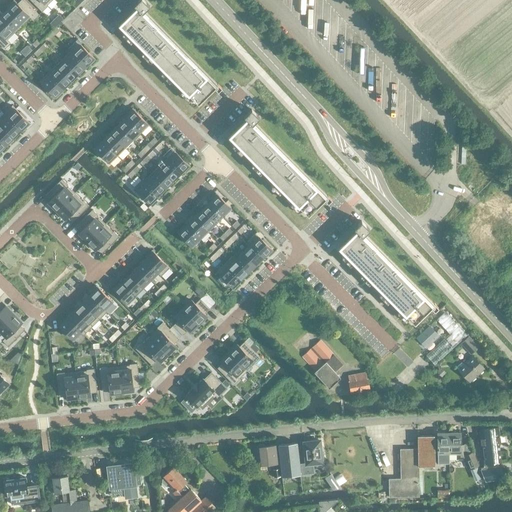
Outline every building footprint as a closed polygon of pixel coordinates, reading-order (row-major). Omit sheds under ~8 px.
[(10,6),(7,9),(22,25),(30,17),(33,21),(39,15),(24,0),(20,0),(17,3),(14,0),(9,5),(10,6)] [(30,0),(42,12),(48,6),(47,5),(52,0),(30,0)] [(150,6),(143,0),(138,0),(134,5),(137,8),(119,25),(198,105),(215,88),(218,91),(222,88),(145,10),(150,6)] [(7,9),(0,16),(0,17),(14,32),(22,25),(7,9)] [(0,44),(5,49),(11,43),(7,40),(14,32),(0,17),(0,44)] [(76,40),(68,48),(86,66),(89,63),(91,64),(95,59),(76,40)] [(70,51),(63,58),(78,73),(86,66),(68,48),(70,51)] [(63,58),(55,66),(71,81),(78,73),(63,58)] [(55,66),(48,73),(63,89),(71,81),(55,66)] [(48,73),(40,81),(45,87),(44,88),(49,94),(51,92),(56,98),(61,93),(60,92),(63,89),(48,73)] [(12,105),(4,113),(21,130),(24,127),(26,128),(30,123),(25,118),(26,117),(21,111),(20,113),(12,105)] [(129,114),(126,117),(141,133),(149,125),(132,108),(128,113),(129,114)] [(259,117),(251,109),(244,116),(247,119),(229,136),(308,216),(325,200),(328,203),(332,199),(255,121),(259,117)] [(4,113),(0,117),(0,124),(13,138),(21,130),(4,113)] [(126,117),(118,125),(133,140),(141,133),(126,117)] [(0,124),(0,139),(6,145),(13,138),(0,124)] [(118,125),(110,133),(126,148),(133,140),(118,125)] [(110,133),(103,140),(118,156),(126,148),(110,133)] [(98,142),(93,147),(95,148),(99,152),(97,153),(103,159),(104,157),(110,163),(118,156),(103,140),(99,143),(98,142)] [(160,143),(154,149),(157,152),(163,146),(160,143)] [(174,151),(166,158),(181,173),(184,170),(185,171),(190,166),(174,151)] [(166,158),(159,166),(173,180),(181,173),(166,158)] [(159,166),(151,174),(165,188),(173,180),(159,166)] [(165,188),(151,174),(144,181),(142,179),(142,180),(157,196),(165,188)] [(62,178),(45,195),(50,200),(48,202),(52,206),(51,207),(56,212),(75,193),(67,185),(68,184),(62,178)] [(142,180),(134,187),(151,205),(155,200),(154,199),(157,196),(142,180)] [(75,193),(56,212),(60,216),(61,215),(65,219),(67,217),(72,222),(89,205),(83,200),(83,201),(75,193)] [(213,199),(209,202),(224,217),(232,209),(216,193),(211,198),(213,199)] [(209,202),(202,210),(216,224),(224,217),(209,202)] [(92,209),(76,226),(81,231),(79,233),(82,237),(81,238),(86,242),(105,223),(97,215),(98,215),(92,209)] [(202,210),(194,217),(208,232),(216,224),(202,210)] [(194,217),(186,225),(200,239),(208,232),(194,217)] [(354,228),(357,231),(339,248),(415,324),(431,308),(434,311),(438,307),(365,233),(369,229),(361,220),(354,228)] [(105,223),(86,242),(91,247),(92,246),(95,250),(97,248),(102,253),(119,236),(114,231),(113,231),(105,223)] [(182,227),(177,232),(182,237),(181,238),(186,243),(187,242),(193,247),(200,239),(186,225),(183,228),(182,227)] [(247,241),(263,257),(267,254),(268,255),(273,250),(268,245),(269,244),(264,239),(262,240),(255,233),(247,241)] [(247,241),(250,245),(243,252),(256,264),(263,257),(247,241)] [(169,268),(152,250),(147,255),(148,256),(145,259),(161,275),(169,268)] [(236,259),(232,256),(248,272),(256,264),(243,252),(236,259)] [(224,264),(240,280),(248,272),(232,256),(224,264)] [(145,259),(138,267),(150,280),(157,272),(161,276),(161,275),(145,259)] [(237,283),(240,280),(224,264),(216,271),(234,289),(238,284),(237,283)] [(138,267),(130,274),(142,287),(150,280),(138,267)] [(130,274),(122,282),(136,296),(137,296),(135,294),(142,287),(130,274)] [(118,284),(113,289),(128,304),(136,296),(122,282),(119,285),(118,284)] [(93,291),(90,295),(107,312),(107,311),(105,310),(113,302),(97,286),(92,290),(93,291)] [(90,295),(82,302),(99,319),(107,312),(90,295)] [(195,303),(191,300),(183,308),(199,324),(204,320),(203,319),(207,315),(205,313),(210,308),(200,298),(195,303)] [(82,302),(74,310),(91,327),(99,319),(82,302)] [(3,307),(0,304),(0,327),(14,313),(10,308),(9,309),(5,305),(3,307)] [(173,325),(183,335),(188,330),(190,332),(194,328),(194,329),(199,324),(183,308),(175,316),(178,320),(173,325)] [(74,310),(67,317),(84,334),(91,327),(74,310)] [(446,311),(413,341),(434,364),(467,334),(446,311)] [(19,318),(14,313),(0,327),(0,331),(6,337),(2,340),(8,346),(25,329),(20,324),(22,322),(18,318),(19,318)] [(84,334),(67,317),(64,321),(62,319),(58,324),(74,341),(82,333),(83,335),(84,334)] [(172,349),(176,346),(174,344),(179,339),(162,322),(157,327),(158,327),(150,336),(168,355),(173,350),(172,349)] [(163,359),(164,359),(168,355),(150,336),(141,344),(141,343),(135,348),(152,365),(157,360),(159,362),(163,359)] [(460,343),(471,354),(479,347),(468,336),(460,343)] [(334,372),(342,364),(320,339),(312,347),(325,361),(323,363),(310,348),(302,356),(316,371),(315,372),(329,387),(339,377),(334,372)] [(255,363),(261,358),(244,341),(239,346),(237,344),(233,348),(233,347),(228,351),(247,371),(255,363)] [(239,378),(247,371),(228,351),(223,356),(224,357),(220,361),(222,363),(217,368),(234,384),(239,379),(239,378)] [(458,368),(470,381),(484,368),(472,355),(458,368)] [(137,363),(129,364),(129,365),(118,366),(122,393),(128,392),(128,391),(133,390),(133,387),(140,386),(137,363)] [(99,368),(102,391),(109,390),(110,393),(115,393),(115,394),(122,393),(118,366),(107,368),(107,367),(99,368)] [(94,368),(86,369),(86,370),(75,372),(79,398),(85,397),(90,396),(90,393),(97,392),(94,368)] [(56,373),(59,397),(67,396),(67,399),(72,398),(72,399),(79,398),(75,372),(64,373),(64,372),(56,373)] [(202,409),(215,395),(217,397),(227,388),(211,372),(204,379),(203,378),(198,383),(197,382),(190,389),(191,390),(186,395),(187,396),(181,402),(191,412),(198,405),(202,409)] [(348,380),(351,392),(369,388),(367,376),(366,376),(366,372),(348,375),(349,380),(348,380)] [(0,391),(9,383),(0,373),(0,391)] [(483,477),(485,480),(503,478),(500,462),(501,462),(499,442),(500,442),(499,427),(479,429),(481,444),(483,444),(485,463),(486,463),(487,468),(480,469),(481,470),(483,477)] [(448,432),(437,433),(437,449),(437,455),(438,455),(438,463),(449,463),(449,459),(448,432)] [(460,432),(448,432),(449,459),(456,459),(456,453),(460,453),(460,448),(460,432)] [(419,466),(434,465),(434,435),(418,436),(418,448),(400,448),(400,477),(388,478),(389,497),(419,496),(419,466)] [(306,463),(299,464),(300,474),(313,473),(312,463),(322,462),(322,459),(324,459),(323,452),(321,453),(320,440),(304,442),(306,463)] [(471,452),(467,441),(463,443),(465,455),(464,455),(469,468),(478,464),(473,451),(471,452)] [(300,474),(299,464),(297,442),(279,444),(282,476),(300,474)] [(256,446),(258,465),(278,463),(276,444),(256,446)] [(133,467),(132,463),(107,466),(110,487),(124,485),(125,497),(137,496),(135,485),(141,484),(139,466),(133,467)] [(165,477),(162,479),(162,482),(166,486),(169,487),(172,484),(176,489),(173,492),(178,499),(168,509),(168,510),(165,511),(211,511),(217,507),(206,496),(201,500),(190,488),(189,489),(184,483),(186,481),(174,466),(164,475),(165,477)] [(51,505),(52,511),(89,511),(88,500),(76,501),(75,489),(69,490),(67,476),(52,477),(54,492),(62,491),(63,503),(51,505)] [(25,477),(4,480),(6,495),(11,495),(11,498),(22,496),(23,503),(40,500),(38,485),(27,487),(25,477)]
